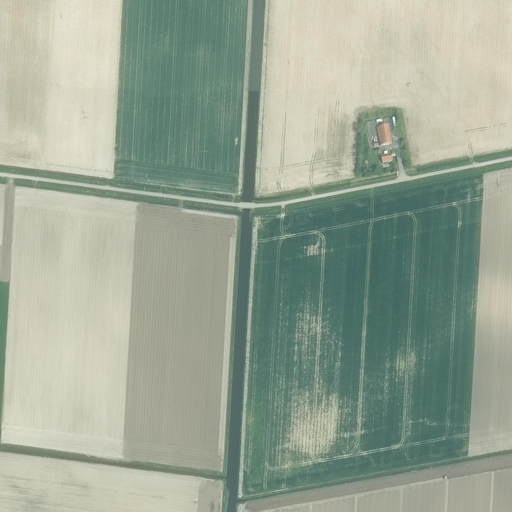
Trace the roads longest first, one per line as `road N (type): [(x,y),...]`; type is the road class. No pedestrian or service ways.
road 1 (unclassified): [(238,204),(511,157)]
road 2 (unclassified): [(238,204),(0,173)]
